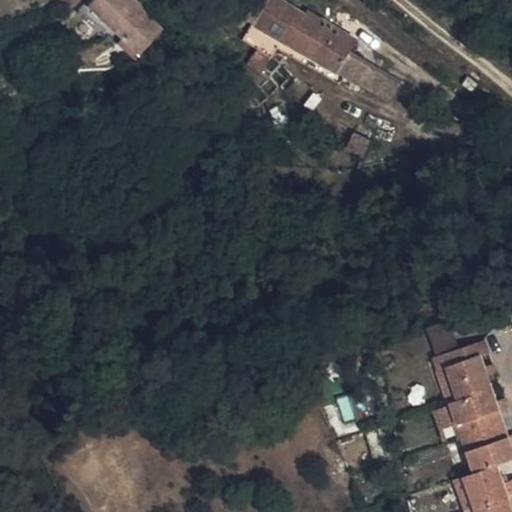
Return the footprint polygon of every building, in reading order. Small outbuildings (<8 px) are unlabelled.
[(63,0),(71,8),(80,0),(63,0)] [(96,0),(96,1),(94,0),(89,0),(82,8),(121,43),(126,39),(140,51),(159,30),(129,0),(96,0)] [(357,82),(368,64),(350,53),(351,50),(355,45),(324,21),(321,25),(277,0),(256,0),(246,19),(251,22),(242,40),(272,57),(278,49),(282,40),(344,75),(357,82)] [(282,40),(278,49),(311,69),(338,84),(344,75),(282,40)] [(374,68),(368,64),(357,82),(365,86),(374,68)] [(394,79),(374,68),(365,86),(389,99),(398,83),(394,79)] [(504,138),(511,126),(511,106),(497,96),(486,113),(500,122),(495,129),(504,138)] [(428,333),(437,361),(440,360),(455,355),(445,326),(428,333)] [(457,405),(495,392),(484,360),(490,358),(484,344),(455,355),(440,360),(457,405)] [(450,408),(457,405),(440,360),(437,361),(433,363),(450,408)] [(476,438),(507,426),(495,392),(457,405),(450,408),(450,410),(457,429),(458,431),(472,427),(476,438)] [(457,429),(450,410),(434,416),(440,434),(457,429)] [(475,479),(505,469),(511,466),(511,441),(507,426),(476,438),(481,452),(467,457),(475,479)] [(462,443),(476,438),(472,427),(458,431),(462,443)] [(462,443),(467,457),(481,452),(476,438),(462,443)] [(475,511),(484,511),(511,502),(511,486),(511,487),(505,469),(475,479),(466,484),(475,511)] [(467,511),(475,511),(466,484),(458,487),(467,511)] [(511,511),(511,502),(484,511),(511,511)]
